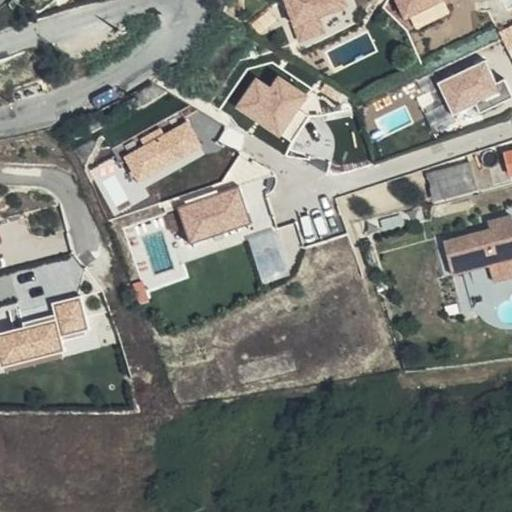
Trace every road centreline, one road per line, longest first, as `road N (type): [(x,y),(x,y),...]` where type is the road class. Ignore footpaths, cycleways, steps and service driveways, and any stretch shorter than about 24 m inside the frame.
road 1 (unclassified): [(0,121),(76,103),(138,68),(169,40),(184,6)]
road 2 (residential): [(0,48),(142,1),(184,6)]
